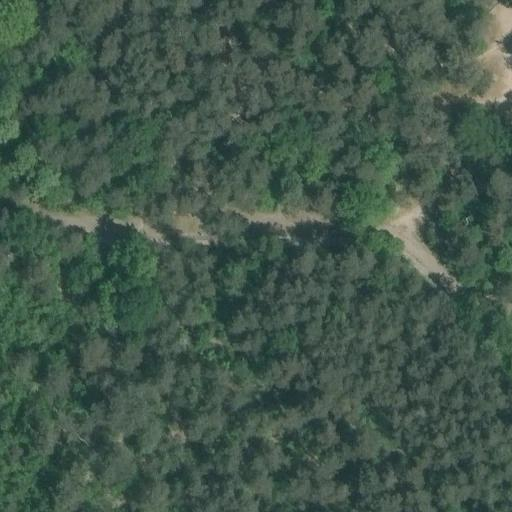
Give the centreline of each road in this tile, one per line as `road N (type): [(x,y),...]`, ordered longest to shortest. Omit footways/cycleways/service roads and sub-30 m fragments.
road 1 (track): [(511,303),(468,288),(418,235),(215,241),(0,213)]
road 2 (track): [(502,0),(508,35),(499,107),(440,184),(392,223)]
